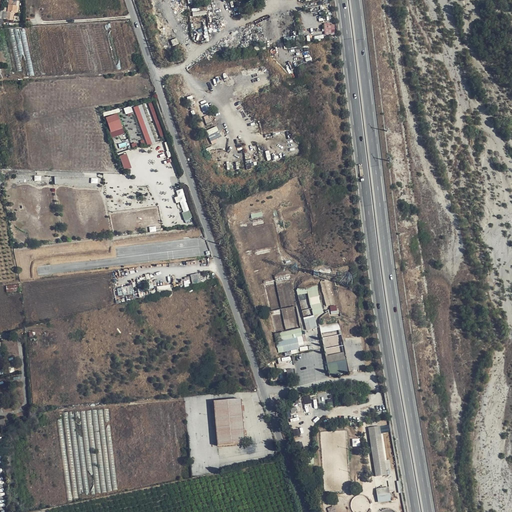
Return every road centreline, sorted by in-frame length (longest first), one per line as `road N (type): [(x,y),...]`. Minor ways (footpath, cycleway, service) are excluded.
road 1 (unclassified): [(127,0),(304,511)]
road 2 (trunk): [(427,511),(353,0)]
road 3 (trunk): [(341,0),(415,511)]
road 4 (unknown): [(154,77),(278,7)]
